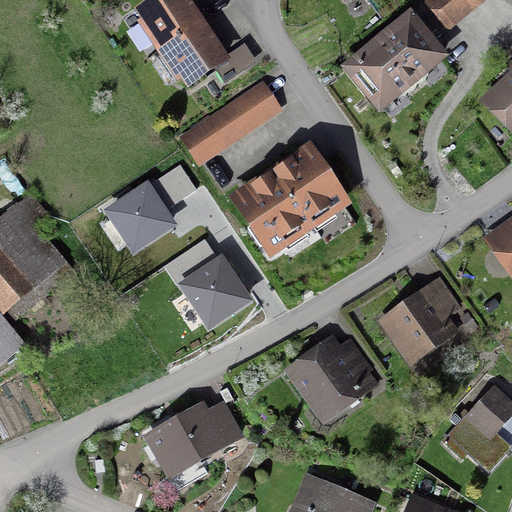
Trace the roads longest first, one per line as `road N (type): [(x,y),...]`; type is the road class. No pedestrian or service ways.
road 1 (residential): [(43,450),(286,324),(418,245)]
road 2 (residential): [(261,0),(268,32),(418,245)]
